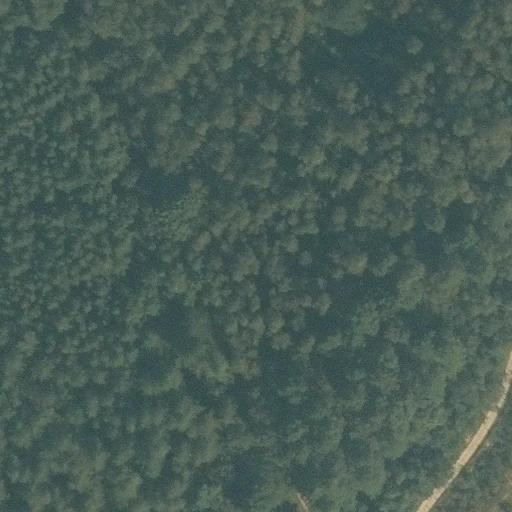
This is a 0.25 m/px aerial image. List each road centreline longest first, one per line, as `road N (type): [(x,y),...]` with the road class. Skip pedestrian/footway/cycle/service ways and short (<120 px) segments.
road 1 (track): [(80,0),(314,511)]
road 2 (track): [(441,511),(488,457),(511,413)]
